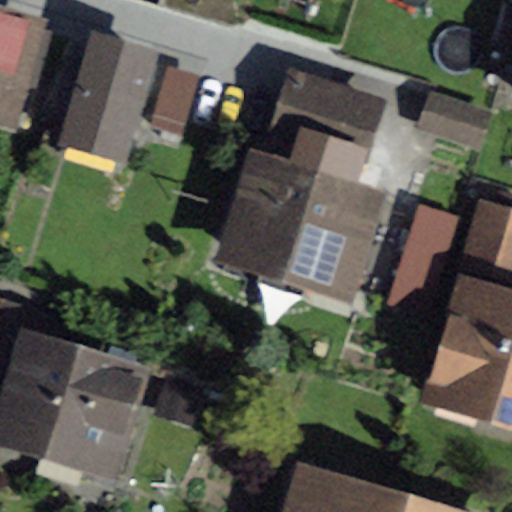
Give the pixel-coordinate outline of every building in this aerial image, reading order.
[(0,18),(0,112),(13,116),(34,46),(20,42),(25,26),(0,18)] [(121,148),(147,60),(95,45),(70,132),(121,148)] [(295,82),(279,135),(358,159),(375,107),(295,82)] [(431,99),(422,127),(479,146),(488,118),(431,99)] [(257,169),(231,251),(343,287),(369,205),(257,169)] [(511,216),(482,207),(465,265),(511,279),(511,216)] [(426,214),(398,302),(427,311),(455,224),(426,214)] [(511,305),(467,291),(440,380),(488,394),(483,408),(511,417),(511,305)] [(0,366),(23,374),(4,430),(95,458),(107,418),(121,422),(132,385),(36,356),(47,322),(17,312),(0,363),(0,366)] [(409,511),(304,480),(294,511),(409,511)]
